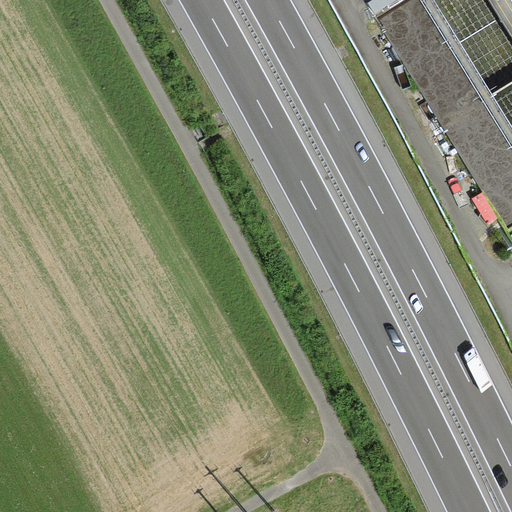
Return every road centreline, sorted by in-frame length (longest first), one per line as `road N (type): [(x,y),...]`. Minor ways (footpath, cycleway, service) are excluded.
road 1 (track): [(378,511),(105,0)]
road 2 (motorway): [(199,0),(465,511)]
road 3 (motorway): [(511,467),(263,0)]
road 4 (track): [(345,450),(237,511)]
